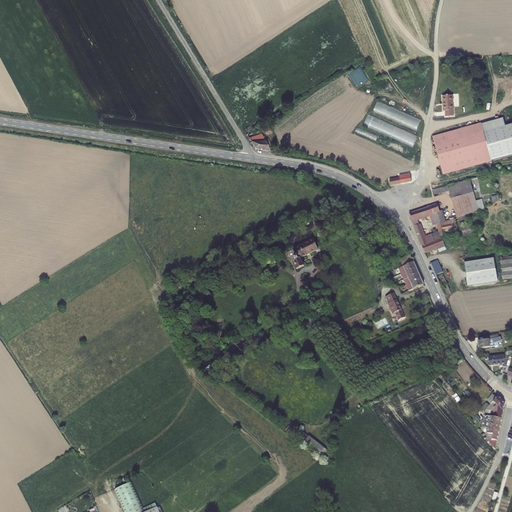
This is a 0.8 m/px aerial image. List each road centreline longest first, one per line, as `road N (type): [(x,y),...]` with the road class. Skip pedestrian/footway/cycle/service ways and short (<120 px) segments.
road 1 (tertiary): [(253,158),(336,174),(394,214),(461,344),(511,396)]
road 2 (tertiary): [(0,121),(253,158)]
road 3 (unclassified): [(158,0),(253,158)]
